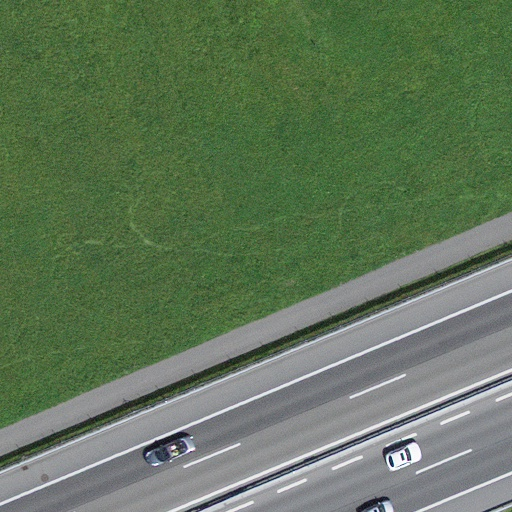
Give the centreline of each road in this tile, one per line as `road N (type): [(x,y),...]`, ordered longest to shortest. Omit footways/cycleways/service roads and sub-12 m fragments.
road 1 (motorway): [(511,331),(76,511)]
road 2 (motorway): [(325,511),(511,434)]
